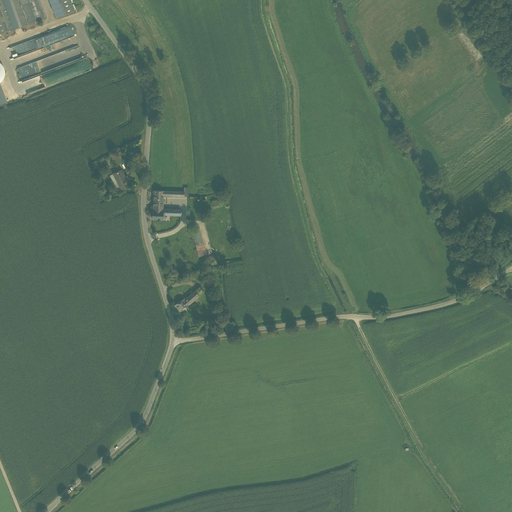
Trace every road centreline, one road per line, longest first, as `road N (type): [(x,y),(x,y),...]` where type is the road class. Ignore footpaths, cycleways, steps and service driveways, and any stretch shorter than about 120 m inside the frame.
road 1 (tertiary): [(85,0),(139,77),(148,104),(142,212),(173,341)]
road 2 (unclassified): [(511,269),(458,298),(396,315),(173,341)]
road 3 (track): [(465,511),(354,317)]
road 4 (tertiary): [(173,341),(143,420),(44,511)]
